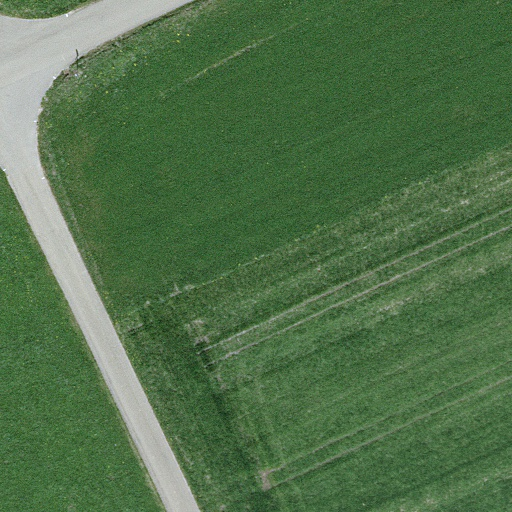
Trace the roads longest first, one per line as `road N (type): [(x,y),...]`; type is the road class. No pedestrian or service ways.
road 1 (track): [(0,97),(190,511)]
road 2 (unclassified): [(113,0),(0,50)]
